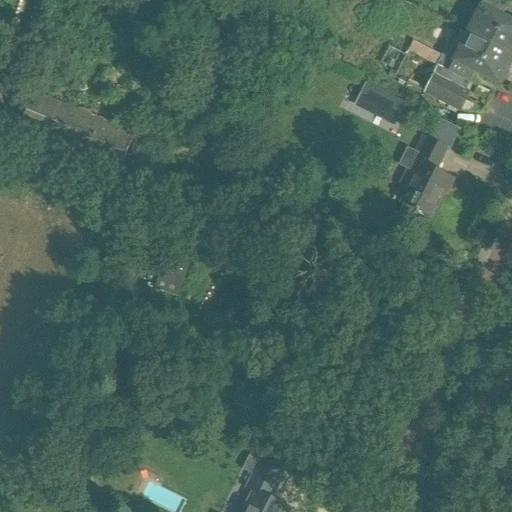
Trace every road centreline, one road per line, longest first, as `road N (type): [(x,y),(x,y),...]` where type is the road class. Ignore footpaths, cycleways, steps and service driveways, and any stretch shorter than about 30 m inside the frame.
road 1 (unclassified): [(511,231),(372,511)]
road 2 (secondary): [(407,511),(511,300)]
